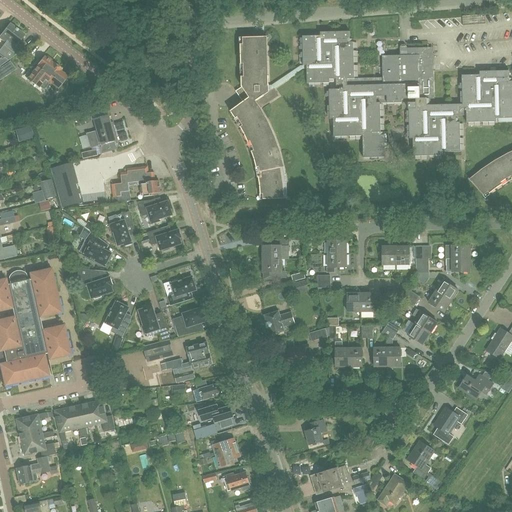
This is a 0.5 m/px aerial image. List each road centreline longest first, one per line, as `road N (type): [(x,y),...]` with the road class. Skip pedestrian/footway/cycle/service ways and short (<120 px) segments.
road 1 (residential): [(192,22),(470,0)]
road 2 (tertiary): [(165,140),(126,96),(4,0)]
road 3 (residential): [(360,274),(361,223),(511,223)]
road 4 (residential): [(414,395),(432,384),(511,263)]
road 5 (residential): [(252,400),(414,395)]
road 6 (residential): [(511,52),(446,56),(445,37),(445,28),(511,23)]
road 7 (tertiary): [(252,400),(209,253)]
road 8 (tertiary): [(209,253),(165,140)]
